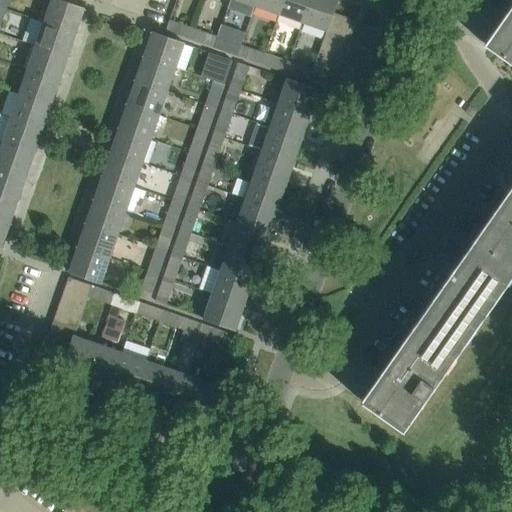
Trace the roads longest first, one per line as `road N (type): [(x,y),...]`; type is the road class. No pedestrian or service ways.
road 1 (residential): [(280,369),(409,0)]
road 2 (residential): [(280,369),(308,378),(329,374),(501,132)]
road 3 (residential): [(0,403),(240,488)]
road 4 (residential): [(240,488),(280,369)]
